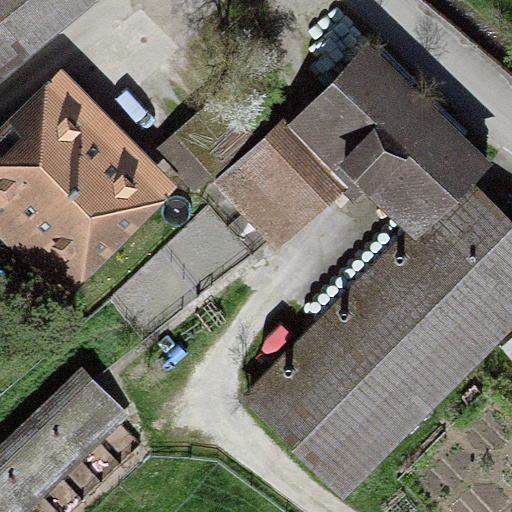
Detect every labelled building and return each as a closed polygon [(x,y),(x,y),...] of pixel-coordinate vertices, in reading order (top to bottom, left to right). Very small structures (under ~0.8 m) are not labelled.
[(0,0),(0,65),(87,0),(0,0)] [(400,233),(237,399),(337,497),(511,322),(511,227),(463,179),(483,157),(356,41),(282,118),(207,178),(268,249),(342,180),(400,233)] [(62,64),(0,125),(0,231),(62,294),(178,180),(62,64)] [(243,71),(157,140),(196,187),(207,178),(282,118),(243,71)] [(0,511),(27,511),(124,416),(77,368),(0,444),(0,511)]
